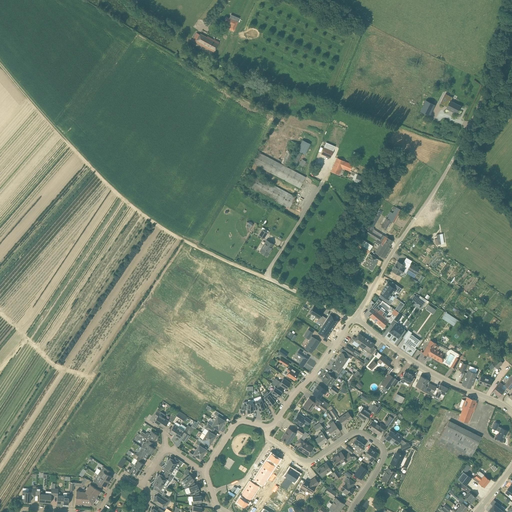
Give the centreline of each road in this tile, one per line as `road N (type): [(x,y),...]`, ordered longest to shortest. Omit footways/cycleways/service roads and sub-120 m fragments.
road 1 (track): [(277,284),(133,211),(0,62)]
road 2 (unclassified): [(354,319),(460,145),(511,38)]
road 3 (residential): [(350,511),(383,456),(379,444),(356,431),(302,460),(269,441)]
road 4 (residential): [(511,412),(431,375),(354,319)]
road 5 (unknown): [(334,156),(273,260),(270,281)]
road 6 (residential): [(265,427),(351,322)]
